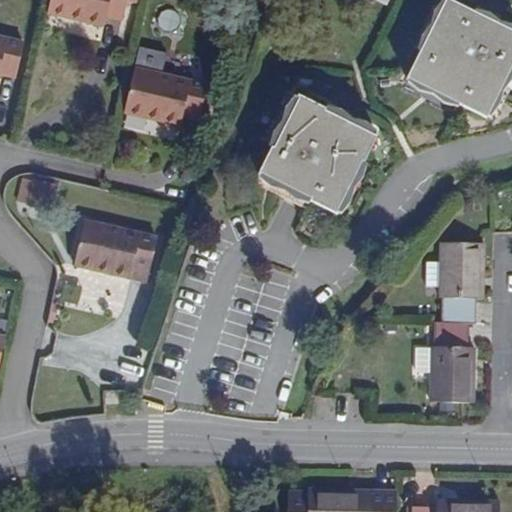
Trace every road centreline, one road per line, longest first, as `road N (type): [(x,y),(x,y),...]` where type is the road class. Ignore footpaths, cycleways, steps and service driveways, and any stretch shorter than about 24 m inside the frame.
road 1 (residential): [(511,140),(433,159),(323,265),(252,246),(231,263),(175,440)]
road 2 (residential): [(175,440),(497,449)]
road 3 (residential): [(0,236),(43,279),(8,456)]
road 4 (residential): [(509,232),(497,449)]
road 5 (residential): [(8,456),(175,440)]
